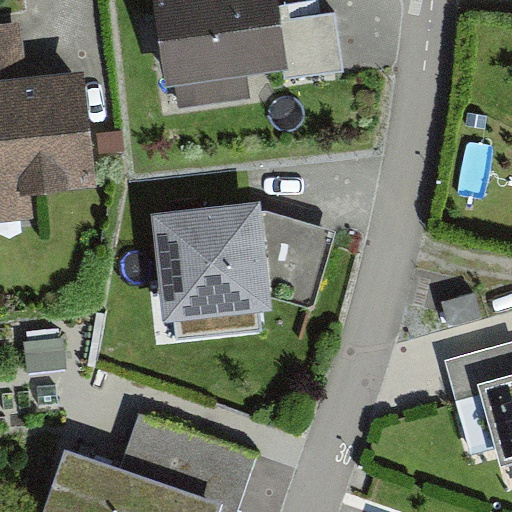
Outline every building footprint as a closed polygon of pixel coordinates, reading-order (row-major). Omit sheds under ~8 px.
[(278,0),(154,0),(167,86),(176,85),(249,75),(284,70),(285,80),(345,72),(337,15),(282,23),(278,0)] [(0,78),(29,75),(23,22),(0,24),(0,78)] [(29,75),(0,78),(0,224),(38,221),(35,193),(98,186),(86,69),(29,75)] [(249,75),(176,85),(179,108),(252,98),(249,75)] [(260,199),(150,212),(163,321),(274,309),(272,297),(316,311),(340,232),(268,210),(262,210),(260,199)] [(476,292),(443,301),(451,328),(484,319),(476,292)] [(65,337),(25,342),(29,373),(69,368),(65,337)] [(511,341),(446,360),(473,454),(499,447),(505,466),(511,464),(511,341)] [(141,414),(123,465),(242,507),(260,455),(141,414)] [(66,446),(42,511),(240,511),(242,507),(123,465),(66,446)]
